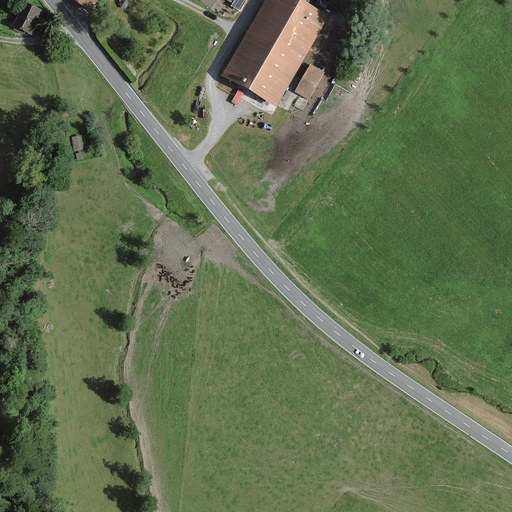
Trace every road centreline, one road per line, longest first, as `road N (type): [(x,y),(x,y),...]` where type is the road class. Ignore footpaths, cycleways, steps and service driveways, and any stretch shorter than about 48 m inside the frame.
road 1 (tertiary): [(50,0),(304,304),(511,454)]
road 2 (track): [(187,167),(226,120),(211,84),(255,0)]
